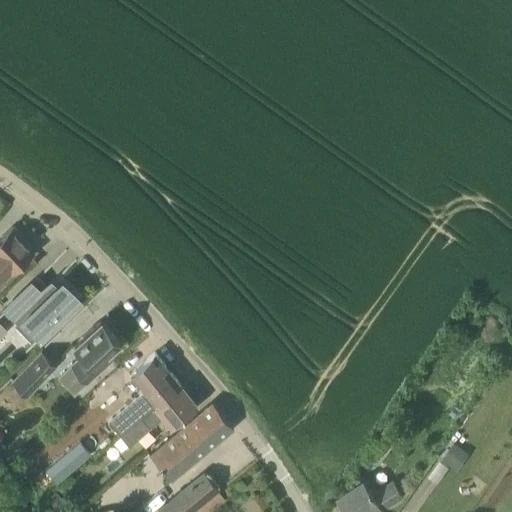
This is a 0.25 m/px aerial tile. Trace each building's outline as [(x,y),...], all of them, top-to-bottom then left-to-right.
[(0,279),(10,269),(11,270),(32,249),(21,238),(23,236),(13,225),(0,237),(0,279)] [(31,283),(5,308),(19,322),(17,324),(33,340),(78,297),(62,280),(55,287),(51,283),(41,293),(31,283)] [(105,354),(120,341),(100,320),(73,345),(80,352),(80,356),(71,363),(87,380),(110,359),(105,354)] [(12,380),(27,394),(55,366),(40,352),(12,380)] [(155,404),(180,383),(155,352),(130,374),(143,389),(107,420),(116,431),(155,404)] [(172,425),(196,404),(180,383),(155,404),(116,431),(116,432),(129,446),(150,428),(149,427),(163,414),(172,425)] [(150,454),(171,478),(233,426),(212,401),(150,454)] [(84,402),(32,439),(45,458),(98,420),(84,402)] [(49,465),(44,469),(55,482),(89,453),(78,440),(68,449),(49,465)] [(441,458),(457,470),(469,453),(454,441),(441,458)] [(188,511),(196,506),(217,489),(218,488),(204,471),(160,507),(163,511),(188,511)] [(367,511),(381,511),(385,510),(384,507),(404,494),(393,478),(373,491),(365,479),(338,497),(347,511),(364,511),(366,511),(367,511)] [(217,489),(196,506),(200,511),(208,511),(224,499),(217,489)]
